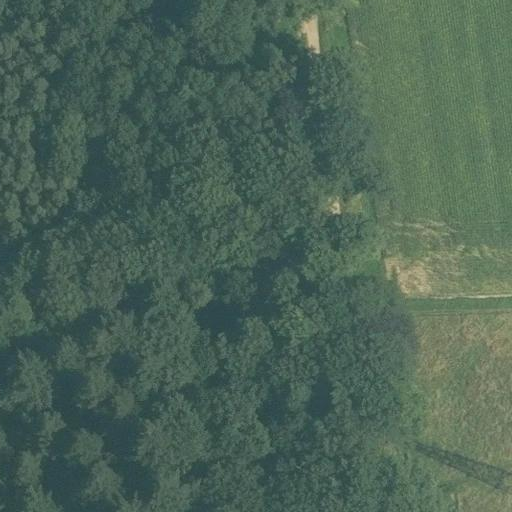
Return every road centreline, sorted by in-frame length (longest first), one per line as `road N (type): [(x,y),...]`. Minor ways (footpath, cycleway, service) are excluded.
road 1 (track): [(377,511),(326,177)]
road 2 (track): [(326,177),(305,0)]
